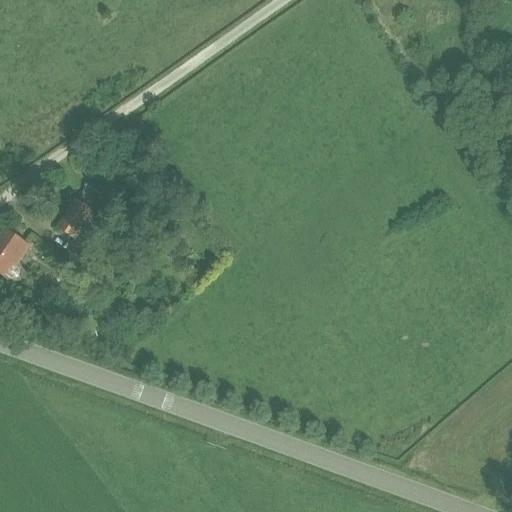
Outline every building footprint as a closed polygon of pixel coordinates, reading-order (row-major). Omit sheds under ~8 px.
[(95,159),(81,170),(89,179),(103,168),(95,159)] [(111,192),(90,179),(84,190),(105,203),(111,192)] [(55,226),(75,240),(83,228),(99,239),(109,223),(108,223),(109,222),(75,198),(55,226)] [(17,266),(16,266),(16,265),(29,245),(3,229),(0,234),(0,272),(4,275),(8,277),(9,276),(10,277),(11,278),(13,278),(14,278),(15,278),(17,277),(18,276),(19,275),(19,274),(20,272),(20,271),(19,270),(19,268),(18,267),(17,266)] [(76,331),(81,346),(97,341),(92,325),(76,331)]
